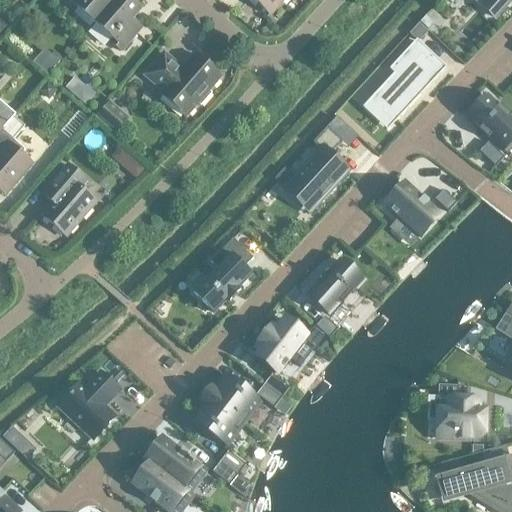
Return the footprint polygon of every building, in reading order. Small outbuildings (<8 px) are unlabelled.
[(94,24),(115,0),(65,0),(63,2),(72,10),(75,7),(94,24)] [(127,26),(140,11),(127,0),(115,0),(94,24),(113,41),(111,44),(120,52),(136,34),(127,26)] [(251,0),(269,15),(279,4),(282,3),(284,0),(251,0)] [(511,0),(481,0),(500,16),(511,1),(511,0)] [(428,30),(432,25),(424,18),(420,23),(428,30)] [(409,35),(416,41),(416,40),(418,42),(428,32),(419,24),(409,35)] [(386,70),(361,94),(386,117),(411,93),(409,92),(436,70),(410,41),(382,66),(386,70)] [(162,92),(159,96),(185,118),(197,104),(200,106),(210,94),(207,92),(220,77),(194,55),(181,70),(163,54),(144,76),(162,92)] [(47,84),(39,93),(44,98),(51,97),(56,92),(47,84)] [(511,118),(487,95),(465,118),(502,153),(503,153),(506,155),(511,148),(511,118)] [(92,118),(111,134),(125,118),(106,102),(92,118)] [(0,132),(12,118),(14,116),(0,103),(0,132)] [(23,149),(13,141),(24,128),(12,118),(0,132),(0,190),(4,194),(30,164),(21,156),(23,154),(23,149)] [(319,150),(285,187),(299,200),(305,194),(317,204),(346,173),(328,157),(342,142),(327,128),(312,144),(319,150)] [(487,144),(479,153),(495,167),(503,158),(487,144)] [(135,163),(131,168),(131,177),(137,182),(146,172),(135,163)] [(52,203),(41,216),(65,237),(95,203),(80,190),(86,183),(66,166),(45,190),(54,197),(52,199),(52,203)] [(291,177),(283,170),(275,180),(282,187),(291,177)] [(407,185),(387,207),(420,237),(439,215),(407,185)] [(443,191),(434,201),(448,213),(456,204),(443,191)] [(252,259),(232,240),(210,263),(216,269),(192,294),(213,314),(226,300),(227,301),(238,290),(237,289),(250,276),(243,270),(252,259)] [(320,283),(307,297),(328,316),(341,302),(342,302),(351,293),(350,292),(361,280),(340,261),(328,274),(326,272),(318,281),(320,283)] [(324,318),(315,327),(329,339),(337,330),(324,318)] [(259,352),(255,357),(278,374),(306,336),(284,320),(278,328),(274,324),(255,349),(259,352)] [(511,355),(503,369),(511,374),(511,355)] [(90,371),(68,393),(82,407),(101,428),(124,405),(114,395),(129,379),(111,360),(95,376),(90,371)] [(165,367),(170,372),(175,367),(170,362),(165,367)] [(213,385),(205,396),(244,426),(261,404),(224,375),(215,386),(213,385)] [(271,376),(264,386),(281,399),(289,389),(271,376)] [(264,386),(256,396),(273,409),(281,399),(264,386)] [(436,440),(483,442),(483,413),(477,413),(478,401),(456,400),(457,388),(438,387),(436,440)] [(244,426),(205,396),(196,406),(198,407),(189,419),(227,448),(244,426)] [(144,460),(148,464),(190,495),(206,473),(193,463),(195,462),(190,459),(189,460),(186,457),(187,456),(181,451),(180,453),(161,438),(144,460)] [(0,440),(0,458),(5,463),(13,454),(0,440)] [(471,456),(481,453),(482,453),(483,447),(472,446),(471,456)] [(227,453),(220,463),(237,476),(245,466),(227,453)] [(503,461),(439,479),(446,499),(470,492),(503,511),(511,511),(511,480),(509,482),(503,461)] [(220,463),(212,473),(229,486),(237,476),(220,463)] [(190,495),(148,464),(131,485),(149,500),(148,501),(154,506),(156,504),(165,511),(182,511),(194,497),(190,495)] [(0,511),(19,511),(3,498),(5,496),(0,492),(0,511)]
